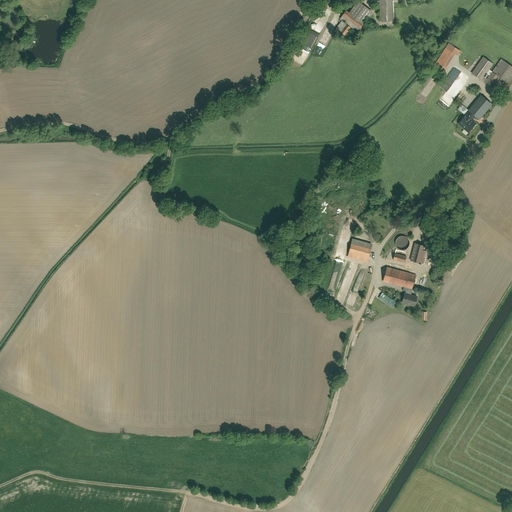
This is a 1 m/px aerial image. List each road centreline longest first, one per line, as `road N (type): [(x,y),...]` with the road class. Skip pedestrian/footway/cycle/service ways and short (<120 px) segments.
road 1 (residential): [(371,286),(398,223),(473,144),(511,80)]
road 2 (track): [(0,129),(63,123),(114,139),(170,136),(162,208)]
road 3 (track): [(170,136),(263,79),(306,0)]
